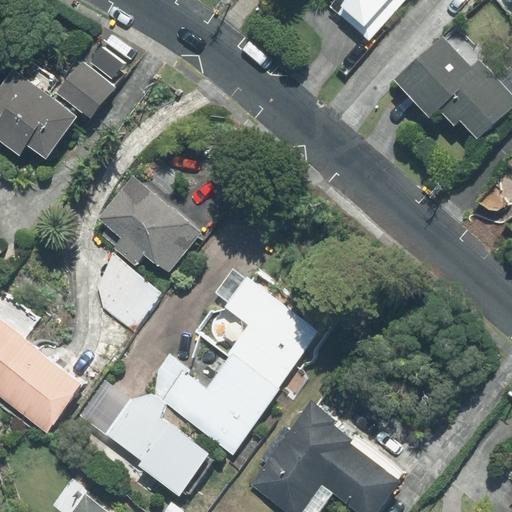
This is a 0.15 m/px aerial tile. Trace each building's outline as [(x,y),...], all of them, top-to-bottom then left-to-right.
[(340,0),(348,8),(344,11),(372,39),(411,0),(340,0)] [(458,40),(451,32),(404,75),(440,114),(449,106),(463,121),(468,116),(486,135),(511,110),(511,63),(499,49),(490,58),(466,32),(458,40)] [(69,98),(26,68),(0,105),(0,134),(32,157),(39,147),(58,160),(92,112),(102,119),(125,86),(94,63),(69,98)] [(96,228),(125,254),(92,292),(135,330),(168,292),(162,286),(210,232),(144,173),(96,228)] [(244,453),(323,325),(248,279),(233,305),(255,319),(216,382),(170,354),(143,397),(123,385),(95,431),(188,489),(216,445),(168,415),(172,409),(244,453)] [(0,392),(57,432),(97,374),(37,333),(47,319),(1,287),(0,288),(0,392)] [(388,511),(414,481),(342,423),(348,417),(321,395),(252,480),(291,511),(304,511),(331,480),(370,511),(388,511)] [(115,511),(88,492),(73,511),(115,511)]
